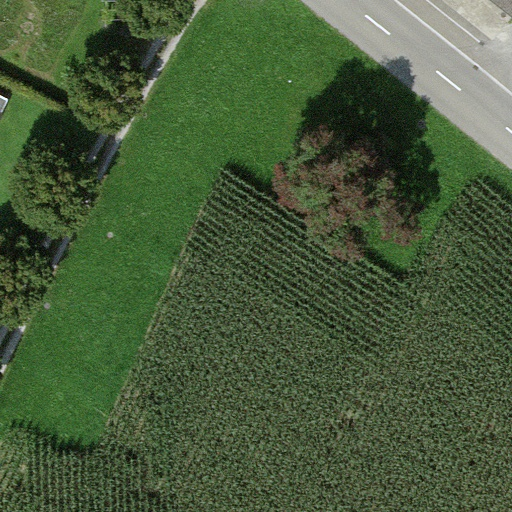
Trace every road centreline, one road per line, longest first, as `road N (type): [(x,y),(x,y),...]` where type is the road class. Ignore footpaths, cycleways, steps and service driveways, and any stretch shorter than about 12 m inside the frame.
road 1 (track): [(0,382),(194,0)]
road 2 (tertiary): [(511,137),(343,0)]
